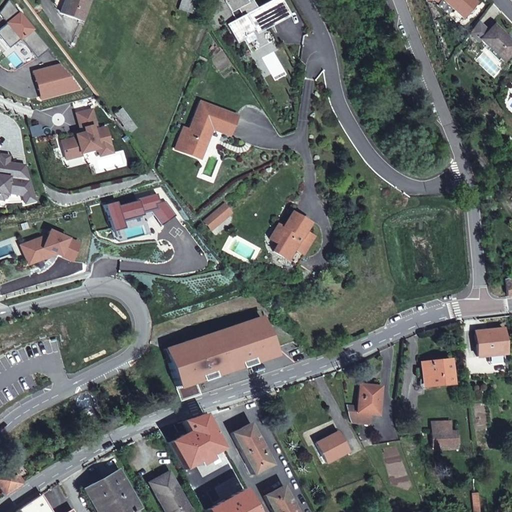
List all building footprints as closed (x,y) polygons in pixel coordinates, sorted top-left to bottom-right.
[(9,0),(8,0),(0,10),(0,13),(7,23),(20,13),(9,0)] [(88,0),(64,0),(59,14),(80,22),(88,0)] [(195,1),(193,0),(180,0),(178,9),(191,13),(195,1)] [(223,0),(231,15),(236,12),(229,0),(223,0)] [(285,19),(274,0),(272,0),(249,12),(234,20),(223,28),(233,46),(241,42),(240,39),(242,37),(243,36),(266,24),(269,28),(285,19)] [(440,0),(462,19),(477,2),(474,0),(440,0)] [(7,23),(0,28),(0,37),(8,48),(20,38),(36,59),(48,49),(20,13),(7,23)] [(511,53),(511,40),(494,24),(479,39),(503,63),(511,53)] [(79,89),(60,65),(33,72),(40,99),(79,89)] [(206,144),(212,129),(213,126),(225,131),(231,115),(200,103),(189,130),(183,128),(175,149),(191,156),(195,145),(197,141),(206,144)] [(136,128),(122,109),(115,114),(130,133),(136,128)] [(61,142),(65,160),(81,156),(80,153),(110,145),(105,128),(93,130),(92,126),(96,126),(92,110),(76,114),(80,129),(84,128),(85,133),(75,135),(76,138),(61,142)] [(229,136),(236,117),(231,115),(225,131),(213,126),(212,129),(229,136)] [(204,149),(206,144),(197,141),(195,145),(191,156),(200,159),(204,149)] [(0,154),(0,161),(8,163),(9,156),(0,154)] [(0,203),(5,204),(6,193),(21,195),(23,203),(33,201),(24,165),(8,163),(0,161),(0,203)] [(116,201),(103,204),(111,232),(123,229),(121,221),(143,216),(142,213),(151,210),(161,226),(176,216),(166,201),(159,203),(157,193),(137,199),(137,201),(117,206),(116,201)] [(223,205),(204,220),(212,230),(226,218),(222,213),(227,209),(223,205)] [(222,213),(226,218),(231,214),(227,209),(222,213)] [(305,231),(309,224),(292,212),(283,227),(280,231),(275,229),(269,239),(277,244),(272,252),(286,261),(296,266),(302,256),(314,237),(305,231)] [(40,238),(27,243),(34,262),(55,254),(70,261),(78,244),(50,231),(48,235),(45,241),(40,238)] [(27,243),(20,245),(27,264),(34,262),(27,243)] [(164,349),(225,373),(239,368),(239,369),(252,365),(252,364),(275,356),(262,317),(164,349)] [(502,329),(474,332),(476,357),(505,354),(502,329)] [(212,377),(225,373),(163,350),(179,397),(199,390),(196,382),(199,381),(200,382),(212,378),(212,377)] [(452,384),(450,359),(421,363),(422,372),(424,372),(425,387),(452,384)] [(359,384),(357,407),(356,412),(369,414),(377,415),(381,386),(359,384)] [(201,395),(199,390),(179,397),(180,402),(201,395)] [(356,412),(357,407),(346,406),(348,417),(350,422),(368,424),(369,414),(356,412)] [(432,432),(449,432),(449,422),(431,423),(432,432)] [(252,475),(270,465),(262,449),(263,448),(258,440),(257,440),(249,424),(230,434),(252,475)] [(346,452),(336,432),(314,444),(325,463),(346,452)] [(432,432),(431,433),(431,446),(457,445),(456,432),(449,432),(432,432)] [(211,471),(220,466),(204,437),(186,447),(201,476),(203,475),(211,471)] [(18,473),(10,462),(5,466),(6,469),(9,467),(14,475),(18,473)] [(14,475),(9,467),(6,469),(0,473),(0,491),(3,496),(20,484),(14,475)] [(211,471),(203,475),(208,485),(224,476),(219,467),(211,471)] [(129,511),(137,508),(116,471),(84,489),(96,511),(129,511)] [(173,482),(168,472),(149,483),(154,493),(173,482)] [(18,473),(14,475),(20,484),(24,482),(18,473)] [(189,511),(173,482),(154,493),(164,511),(189,511)] [(271,511),(294,511),(296,511),(291,503),(290,503),(282,487),(263,496),(271,511)] [(50,511),(40,495),(18,509),(16,511),(17,511),(50,511)]
